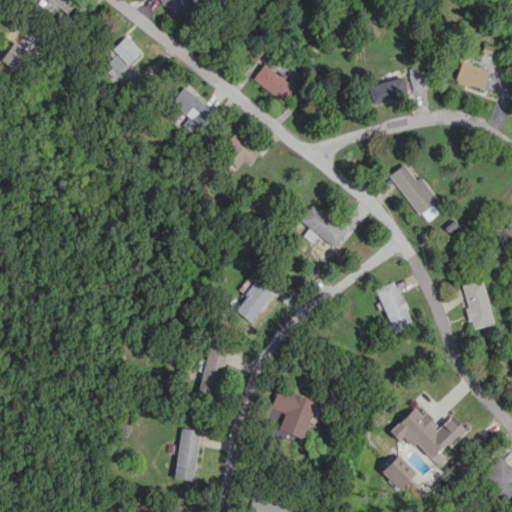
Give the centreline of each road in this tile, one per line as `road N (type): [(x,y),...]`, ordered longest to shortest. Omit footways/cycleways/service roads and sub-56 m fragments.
road 1 (residential): [(116,0),(376,208),(406,242),(464,378),(487,413),(511,429)]
road 2 (residential): [(406,242),(262,358),(236,511)]
road 3 (residential): [(511,148),(459,120),(361,133),(319,157)]
